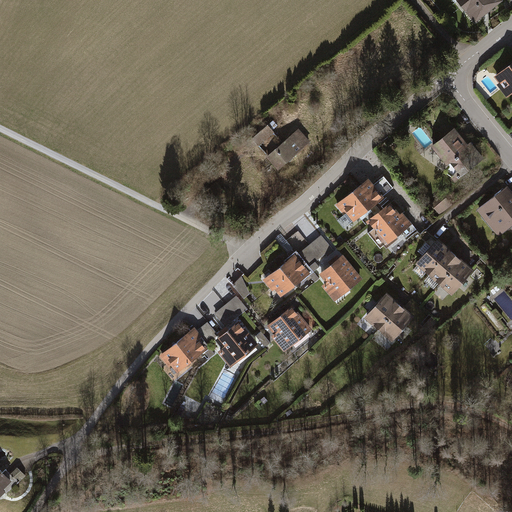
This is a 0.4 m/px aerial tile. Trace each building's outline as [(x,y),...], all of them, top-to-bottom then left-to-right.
[(503,2),(501,0),(454,0),(475,24),(503,2)] [(511,61),(494,75),(499,82),(496,84),(507,98),(511,93),(511,61)] [(275,131),(268,123),(251,137),(258,145),(275,131)] [(468,141),(455,125),(432,145),(447,163),(451,160),(464,175),(486,156),(471,139),(468,141)] [(311,141),(299,127),(266,156),(278,169),(311,141)] [(374,183),(369,176),(335,203),(344,214),(347,211),(354,220),(370,207),(375,213),(381,208),(376,202),(394,187),(384,175),(374,183)] [(224,189),(216,181),(205,192),(213,200),(224,189)] [(511,224),(511,189),(507,184),(477,209),(499,235),(511,224)] [(431,204),(440,214),(451,205),(442,194),(431,204)] [(400,212),(391,200),(381,208),(375,213),(368,218),(375,227),(369,232),(381,247),(384,244),(387,248),(399,238),(397,235),(413,222),(403,210),(400,212)] [(321,234),(298,253),(312,271),(308,274),(315,282),(319,278),(314,271),(320,266),(316,261),(325,254),(328,257),(335,251),(321,234)] [(475,268),(438,236),(415,263),(452,294),(475,268)] [(298,253),(296,251),(262,279),(272,291),(275,289),(281,296),(308,274),(312,271),(298,253)] [(363,277),(343,253),(319,273),(326,281),(321,285),(335,301),(363,277)] [(241,275),(233,284),(244,298),(250,293),(241,275)] [(415,315),(387,291),(364,317),(392,341),(415,315)] [(248,309),(236,295),(214,313),(225,327),(248,309)] [(313,328),(293,304),(266,325),(273,334),(271,336),(284,351),(313,328)] [(259,344),(239,319),(215,339),(222,347),(217,351),(230,367),(259,344)] [(197,329),(194,325),(159,355),(169,367),(171,365),(177,372),(207,347),(206,345),(219,334),(207,320),(197,329)] [(271,342),(261,331),(256,335),(265,347),(271,342)] [(210,347),(205,352),(210,358),(215,353),(210,347)] [(0,496),(6,491),(4,488),(12,480),(0,467),(0,496)] [(17,467),(11,474),(20,482),(26,475),(17,467)]
